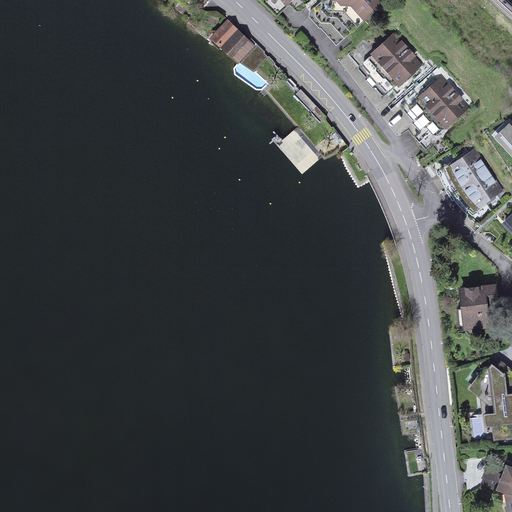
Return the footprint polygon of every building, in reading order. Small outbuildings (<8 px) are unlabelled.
[(270,0),(280,11),(292,0),(270,0)] [(378,0),(328,0),(312,14),(340,47),(386,8),(378,0)] [(240,61),(252,47),(250,45),(250,42),(238,31),(223,47),(232,56),(233,56),(239,60),(240,61)] [(395,36),(359,65),(387,99),(422,69),(395,36)] [(443,78),(408,106),(435,138),(469,110),(443,78)] [(511,142),(501,150),(511,164),(511,142)] [(480,151),(446,170),(471,216),(506,197),(480,151)] [(511,213),(498,226),(511,241),(511,213)] [(496,290),(454,295),(458,336),(500,332),(496,290)] [(492,374),(485,369),(466,393),(488,408),(492,442),(511,440),(511,386),(511,384),(511,369),(502,363),(492,374)] [(511,511),(511,470),(504,468),(494,493),(501,495),(504,511),(511,511)]
